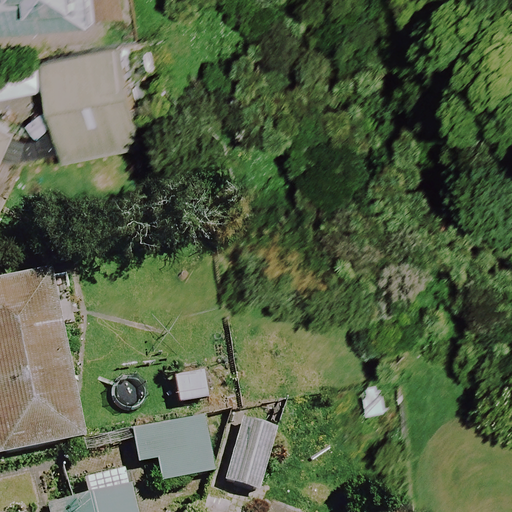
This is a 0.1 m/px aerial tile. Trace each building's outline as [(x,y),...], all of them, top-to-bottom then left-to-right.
[(120,3),(119,0),(0,0),(0,37),(34,33),(32,15),(120,3)] [(148,145),(127,48),(47,66),(69,163),(148,145)] [(0,125),(0,176),(20,135),(0,125)] [(0,458),(84,444),(56,283),(0,292),(0,458)] [(209,404),(205,373),(173,378),(177,408),(209,404)] [(278,433),(243,422),(223,485),(257,496),(278,433)] [(213,477),(201,424),(131,440),(138,469),(156,465),(161,489),(213,477)] [(83,485),(87,508),(62,511),(141,511),(140,500),(131,502),(128,478),(83,485)]
